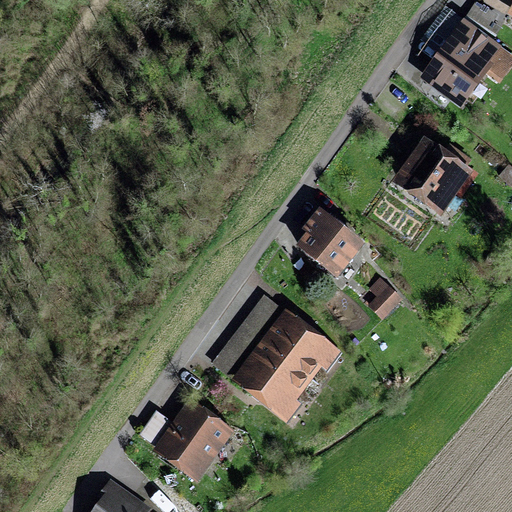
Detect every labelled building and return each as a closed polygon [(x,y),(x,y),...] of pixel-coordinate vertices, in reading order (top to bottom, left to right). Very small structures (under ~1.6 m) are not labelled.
[(505,61),(469,33),(432,81),(468,109),(488,83),(505,61)] [(499,92),(511,75),(511,65),(505,61),(488,83),(499,92)] [(475,178),(431,146),(402,186),(446,219),(475,178)] [(373,255),(325,219),(296,256),(345,292),(373,255)] [(380,299),(372,308),(382,317),(398,301),(384,287),(376,295),(380,299)] [(224,351),(249,369),(267,345),(307,374),(328,347),(289,318),(280,330),(253,310),(224,351)] [(280,412),(307,374),(267,345),(249,369),(239,383),(280,412)] [(237,441),(192,408),(157,455),(202,488),(237,441)] [(150,511),(112,481),(86,511),(150,511)]
